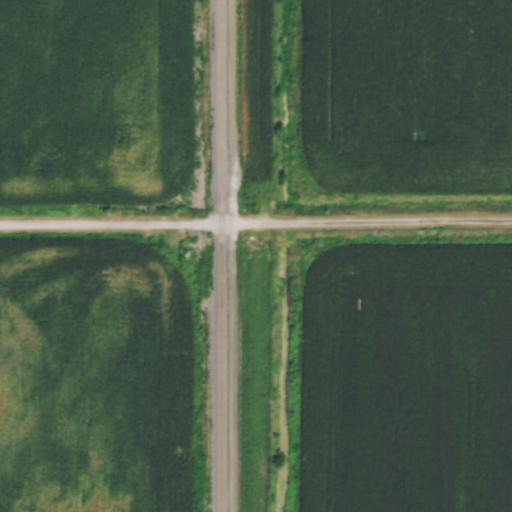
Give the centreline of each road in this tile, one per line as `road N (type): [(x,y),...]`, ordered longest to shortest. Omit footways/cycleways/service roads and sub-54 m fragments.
road 1 (residential): [(202,225),(511,222)]
road 2 (residential): [(0,225),(202,225)]
